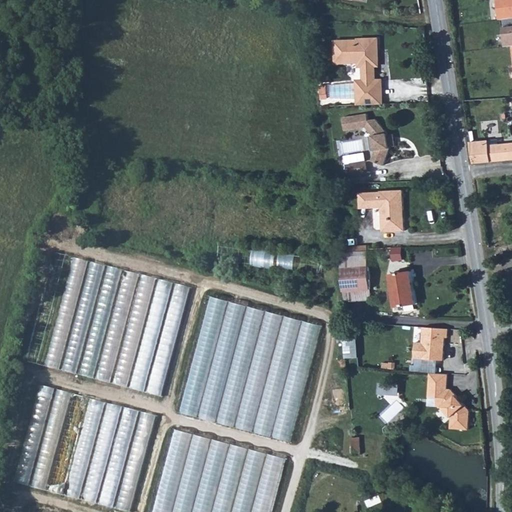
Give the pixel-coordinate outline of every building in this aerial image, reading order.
[(511,0),(500,0),(504,21),(511,19),(511,0)] [(357,82),(358,107),(383,105),(382,81),(376,82),(375,67),(379,63),(378,40),(358,41),(358,42),(335,43),(336,65),(359,64),(363,68),(364,82),(357,82)] [(376,119),(369,120),(368,114),(343,117),(345,130),(366,127),(373,136),(375,150),(371,161),(384,165),(390,148),(390,147),(396,146),(394,134),(388,135),(388,133),(376,119)] [(511,143),(489,145),(489,141),(471,142),(474,163),(501,161),(511,159),(511,143)] [(353,175),(369,173),(367,161),(351,163),(353,175)] [(383,232),(405,231),(404,219),(402,217),(402,212),(404,210),(403,190),(381,191),(381,192),(360,193),(360,209),(381,207),(383,232)] [(342,269),(369,266),(368,249),(367,245),(340,247),(342,269)] [(402,260),(401,248),(393,248),(393,260),(402,260)] [(255,249),(254,267),(295,270),(297,253),(255,249)] [(160,399),(189,290),(54,255),(25,363),(160,399)] [(342,269),(343,291),(371,289),(369,266),(342,269)] [(395,307),(416,304),(411,271),(390,275),(395,307)] [(371,300),(371,289),(343,291),(344,302),(371,300)] [(291,445),(321,329),(208,298),(177,414),(291,445)] [(449,329),(423,327),(421,341),(415,341),(414,358),(443,360),(445,337),(448,337),(449,329)] [(358,353),(356,333),(344,334),(346,354),(358,353)] [(448,373),(429,372),(428,395),(438,396),(438,405),(441,405),(452,414),(450,428),(468,430),(471,410),(451,389),(448,389),(448,373)] [(111,511),(125,511),(152,417),(39,385),(11,484),(111,511)] [(274,511),(288,460),(172,430),(150,511),(274,511)] [(353,455),(361,454),(360,437),(352,438),(353,455)]
